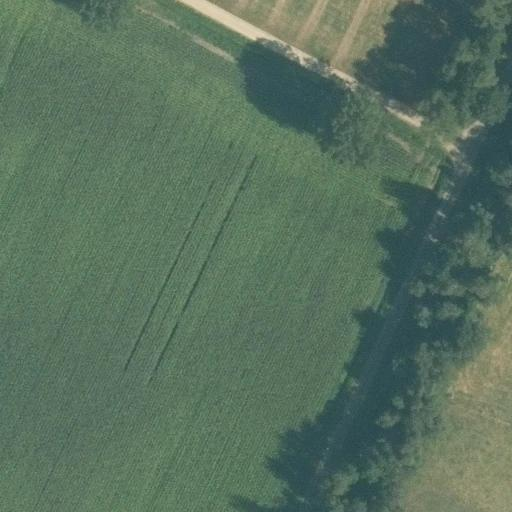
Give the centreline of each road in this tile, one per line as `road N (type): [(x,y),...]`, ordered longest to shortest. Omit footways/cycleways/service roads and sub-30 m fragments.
road 1 (track): [(305,511),(511,69)]
road 2 (track): [(476,146),(195,0)]
